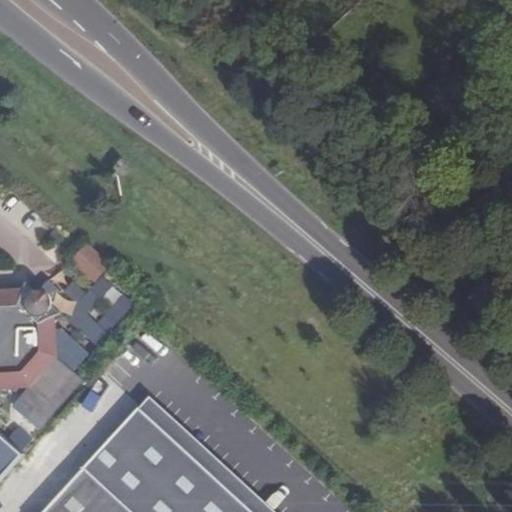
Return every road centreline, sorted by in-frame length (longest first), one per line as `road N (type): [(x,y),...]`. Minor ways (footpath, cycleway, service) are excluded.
road 1 (primary): [(0,7),(163,138),(319,248)]
road 2 (primary): [(319,248),(190,112),(64,0)]
road 3 (primary): [(511,411),(319,248)]
